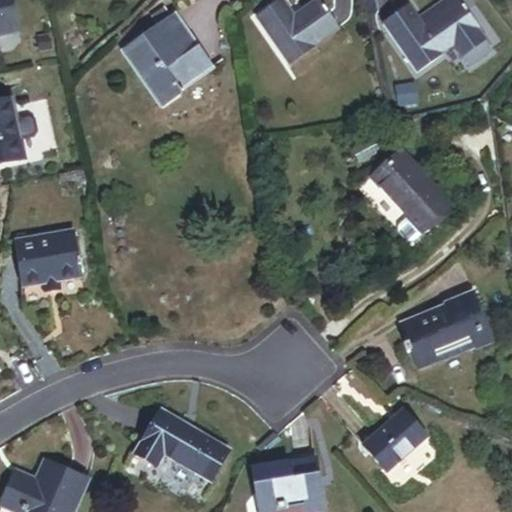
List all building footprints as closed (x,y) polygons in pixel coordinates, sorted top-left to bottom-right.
[(0,0),(0,30),(19,27),(13,0),(0,0)] [(315,44),(343,28),(326,0),(321,0),(300,12),(293,0),(285,0),(264,12),(292,59),(316,45),(315,44)] [(486,34),(463,0),(457,0),(426,22),(420,14),(411,0),(385,18),(417,65),(453,40),(461,51),(486,34)] [(440,0),(420,14),(426,22),(457,0),(440,0)] [(154,13),(159,19),(170,11),(165,5),(154,13)] [(180,85),(212,62),(174,8),(170,11),(159,19),(125,42),(159,90),(175,79),(180,85)] [(159,90),(165,99),(181,88),(180,85),(175,79),(159,90)] [(35,130),(38,125),(35,113),(30,110),(17,113),(12,94),(0,96),(0,158),(26,152),(21,133),(35,130)] [(380,178),(429,231),(456,205),(408,153),(380,178)] [(61,278),(82,274),(75,229),(19,238),(27,283),(46,280),(61,278)] [(47,289),(62,286),(61,278),(46,280),(47,289)] [(447,353),(475,342),(473,335),(491,328),(478,294),(446,306),(449,311),(403,329),(407,339),(403,341),(408,352),(412,351),(417,365),(425,362),(427,367),(449,359),(447,353)] [(478,349),(496,342),(491,328),(473,335),(475,342),(478,349)] [(213,478),(231,449),(161,406),(136,448),(158,461),(165,449),(213,478)] [(368,442),(390,468),(430,433),(408,407),(368,442)] [(309,511),(325,509),(316,457),(255,467),(262,510),(308,503),(309,509),(309,511)] [(25,511),(74,511),(88,476),(47,460),(39,479),(18,471),(7,500),(27,508),(25,511)] [(262,510),(262,511),(291,511),(309,509),(308,503),(262,510)]
